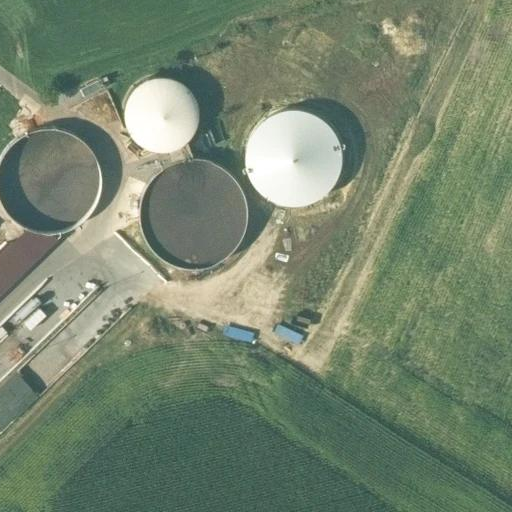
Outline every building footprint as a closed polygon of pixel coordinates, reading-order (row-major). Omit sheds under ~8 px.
[(124,120),(127,130),(134,139),(144,146),(155,149),(166,149),(177,145),(185,140),(187,138),(194,129),(197,117),(197,104),(192,92),(183,83),(172,77),(159,75),(146,77),(137,83),(130,90),(125,99),(123,110),(124,120)] [(100,78),(79,88),(83,97),(104,87),(100,78)] [(96,199),(99,178),(95,158),(83,141),(66,130),(45,127),(25,131),(8,143),(0,155),(0,203),(10,218),(27,229),(47,232),(68,228),(85,216),(96,199)] [(166,149),(155,149),(160,169),(162,167),(175,161),(189,158),(192,158),(185,140),(177,145),(166,149)] [(144,239),(152,250),(163,259),(177,265),(192,268),(206,266),(220,260),(232,251),(241,239),(246,225),(247,211),(245,196),(239,183),(229,172),(217,164),(203,159),(192,158),(189,158),(175,161),(162,167),(160,169),(152,176),(144,187),(139,199),(137,213),(139,226),(144,239)] [(24,228),(0,250),(0,290),(54,237),(50,232),(47,232),(46,232),(38,232),(32,230),(27,229),(24,228)] [(0,248),(9,239),(0,229),(0,248)] [(69,364),(124,311),(99,285),(44,338),(69,364)]
